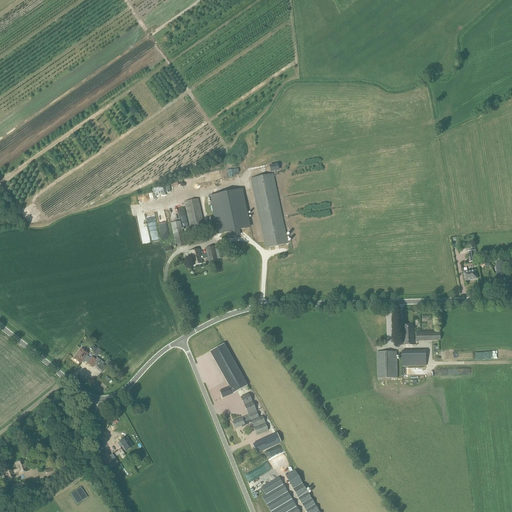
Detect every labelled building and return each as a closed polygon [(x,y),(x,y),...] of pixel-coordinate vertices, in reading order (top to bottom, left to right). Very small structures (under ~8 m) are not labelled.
[(272,174),(251,179),(266,248),(287,244),(272,174)] [(239,230),(242,229),(249,228),(241,190),(231,192),(210,196),(218,234),(228,232),(230,237),(240,235),(239,230)] [(190,230),(204,227),(198,199),(184,202),(190,230)] [(180,221),(171,223),(176,248),(186,246),(180,221)] [(192,246),(207,243),(205,235),(190,238),(192,246)] [(207,254),(201,256),(199,250),(189,252),(192,265),(202,263),(201,259),(207,258),(208,262),(217,260),(217,259),(222,258),(220,245),(205,248),(207,254)] [(468,252),(469,262),(476,261),(476,256),(477,256),(476,251),(468,252)] [(505,262),(496,262),(497,278),(506,278),(505,262)] [(464,273),(465,281),(477,279),(476,271),(464,273)] [(403,332),(404,345),(414,345),(414,332),(413,332),(413,325),(404,326),(404,332),(403,332)] [(417,341),(441,341),(441,331),(417,332),(417,341)] [(210,351),(230,387),(220,391),(223,398),(234,393),(248,386),(224,344),(210,351)] [(87,355),(88,354),(81,349),(73,359),(80,364),(82,362),(84,363),(85,361),(87,363),(87,364),(93,368),(97,361),(92,357),(90,358),(87,355)] [(426,351),(402,351),(402,366),(426,366),(426,351)] [(397,352),(376,352),(377,379),(398,378),(397,352)] [(101,373),(106,367),(101,362),(96,368),(101,373)] [(231,402),(234,400),(237,409),(242,408),(243,411),(251,408),(248,399),(241,401),(238,392),(229,396),(231,402)] [(245,425),(244,423),(251,420),(249,415),(242,418),(232,422),(235,429),(245,425)] [(96,436),(105,431),(103,426),(93,431),(96,436)] [(276,433),(270,435),(274,444),(280,442),(276,433)] [(133,447),(126,437),(120,441),(126,451),(133,447)] [(118,463),(112,454),(109,456),(107,453),(101,457),(103,460),(102,460),(104,463),(105,463),(107,466),(112,463),(113,465),(118,463)] [(7,480),(15,477),(14,475),(19,473),(19,474),(28,471),(24,460),(15,464),(17,468),(12,470),(11,468),(4,471),(7,480)] [(57,474),(55,467),(45,470),(47,478),(57,474)] [(293,489),(302,483),(295,471),(286,476),(293,489)] [(261,488),(265,495),(262,497),(270,511),(299,511),(279,477),(273,481),(261,488)] [(12,495),(23,490),(19,483),(10,488),(13,492),(11,493),(12,495)] [(319,511),(302,483),(293,489),(306,511),(319,511)]
